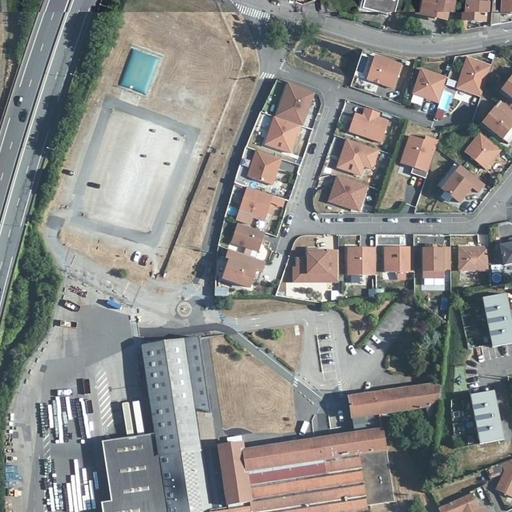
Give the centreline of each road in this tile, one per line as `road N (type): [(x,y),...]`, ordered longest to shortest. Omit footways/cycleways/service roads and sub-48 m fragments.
road 1 (residential): [(490,211),(477,227),(302,222),(339,92)]
road 2 (trunk): [(0,284),(32,139),(82,0)]
road 3 (residential): [(511,34),(423,46),(318,22)]
road 4 (trunk): [(56,0),(0,167)]
